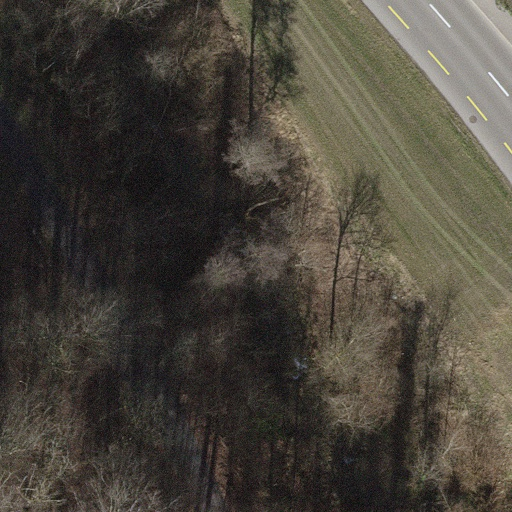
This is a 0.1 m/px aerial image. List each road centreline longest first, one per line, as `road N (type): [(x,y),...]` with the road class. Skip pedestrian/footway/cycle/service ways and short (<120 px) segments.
road 1 (track): [(0,143),(88,271),(231,511)]
road 2 (secondary): [(511,94),(427,0)]
